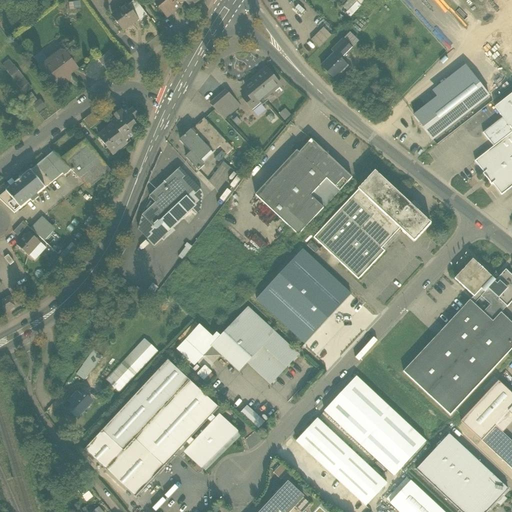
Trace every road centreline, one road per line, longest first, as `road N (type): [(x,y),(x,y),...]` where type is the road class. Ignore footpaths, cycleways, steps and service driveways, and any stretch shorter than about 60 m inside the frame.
road 1 (residential): [(240,479),(478,220)]
road 2 (residential): [(235,0),(321,93),(478,220)]
road 3 (tertiary): [(0,343),(49,314),(108,250),(171,104)]
road 4 (residential): [(171,104),(138,88),(100,91),(0,167)]
road 5 (tertiary): [(171,104),(231,0)]
